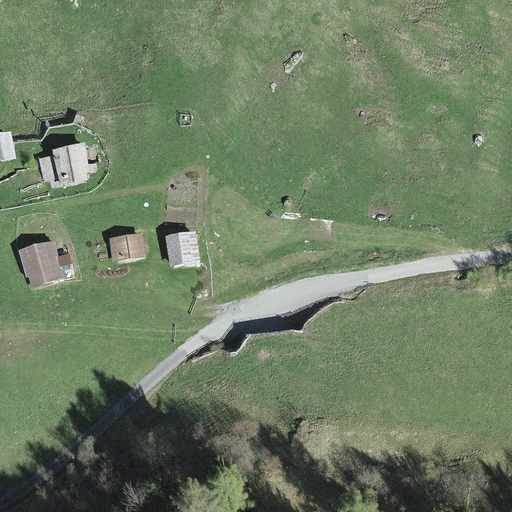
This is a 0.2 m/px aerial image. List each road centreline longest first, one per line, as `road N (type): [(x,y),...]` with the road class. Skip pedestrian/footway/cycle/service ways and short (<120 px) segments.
road 1 (unclassified): [(197,338),(267,302),(341,279),(511,254)]
road 2 (track): [(0,496),(197,338)]
road 3 (track): [(0,331),(197,338)]
